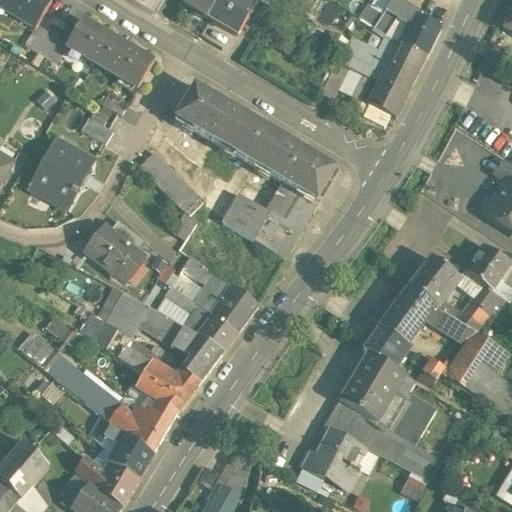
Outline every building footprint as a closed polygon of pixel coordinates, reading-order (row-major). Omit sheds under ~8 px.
[(53,5),(44,0),(0,0),(0,10),(36,32),(37,33),(39,29),(53,5)] [(220,0),(183,0),(182,3),(209,20),(220,0)] [(256,9),(242,0),(220,0),(209,20),(238,38),(256,9)] [(260,0),(259,2),(272,10),(277,0),(260,0)] [(326,0),(293,0),(289,6),(329,31),(342,10),(326,0)] [(421,18),(395,0),(393,0),(384,14),(397,23),(407,30),(408,30),(416,20),(418,22),(421,18)] [(381,18),(368,9),(358,24),(372,33),(381,18)] [(397,23),(384,14),(381,18),(372,33),(372,34),(385,42),(397,23)] [(439,31),(418,22),(416,20),(408,30),(407,30),(398,47),(404,50),(404,49),(426,60),(427,60),(440,33),(439,32),(439,31)] [(154,64),(83,23),(70,46),(67,51),(68,52),(138,92),(154,64)] [(59,41),(39,29),(37,33),(36,32),(27,48),(48,60),(59,41)] [(70,46),(59,41),(48,60),(59,66),(68,52),(67,51),(70,46)] [(374,70),(356,61),(351,73),(365,79),(378,86),(382,79),(388,82),(404,50),(398,47),(385,42),(374,70)] [(426,60),(404,49),(404,50),(388,82),(410,93),(426,60)] [(365,79),(351,73),(339,94),(354,101),(365,79)] [(378,86),(365,79),(354,101),(367,108),(378,86)] [(388,82),(382,79),(378,86),(406,100),(410,93),(388,82)] [(406,100),(378,86),(367,108),(370,110),(392,120),(395,122),(406,100)] [(332,173),(195,90),(177,123),(284,188),(316,207),(335,174),(333,173),(332,173)] [(129,108),(110,96),(104,107),(122,119),(129,108)] [(392,120),(370,110),(365,120),(387,130),(392,120)] [(115,135),(91,122),(84,134),(107,148),(115,135)] [(95,164),(59,144),(32,193),(68,213),(95,164)] [(0,189),(15,165),(0,156),(0,189)] [(204,205),(153,156),(138,171),(185,217),(187,220),(204,205)] [(511,169),(504,164),(493,180),(506,189),(511,193),(511,169)] [(316,207),(284,188),(268,216),(302,237),(318,209),(316,207)] [(266,200),(247,189),(241,199),(260,210),(266,200)] [(511,193),(506,189),(496,203),(489,203),(483,211),(486,217),(511,235),(511,193)] [(260,210),(241,199),(226,227),(286,265),(302,237),(268,216),(260,210)] [(185,217),(172,237),(184,245),(196,227),(187,220),(185,217)] [(144,245),(117,225),(110,236),(136,257),(144,245)] [(110,236),(107,234),(89,258),(112,276),(114,273),(127,284),(143,263),(136,257),(110,236)] [(511,269),(484,251),(477,262),(476,260),(464,277),(472,283),(473,284),(484,292),(491,297),(511,269)] [(207,273),(189,261),(181,273),(198,284),(205,275),(207,273)] [(459,282),(431,261),(409,291),(436,311),(459,282)] [(232,292),(205,275),(198,284),(205,289),(224,302),(232,292)] [(484,292),(473,284),(468,290),(480,298),(484,292)] [(224,302),(205,289),(193,306),(212,319),(212,320),(224,302)] [(258,309),(231,289),(231,290),(232,291),(224,302),(212,320),(238,337),(258,310),(258,309)] [(189,304),(170,291),(164,299),(155,314),(183,331),(191,319),(183,313),(187,307),(189,304)] [(436,311),(409,291),(379,332),(407,349),(426,324),(436,311)] [(480,298),(459,325),(471,334),(483,319),(489,324),(503,306),(491,297),(484,292),(480,298)] [(125,297),(107,326),(130,342),(138,330),(151,311),(125,297)] [(151,311),(138,330),(171,350),(183,331),(155,314),(151,311)] [(453,322),(436,311),(426,324),(470,349),(477,338),(471,334),(459,325),(453,322)] [(117,333),(89,316),(78,336),(104,355),(117,333)] [(212,320),(212,319),(207,326),(197,340),(223,355),(238,337),(212,320)] [(199,320),(189,335),(196,339),(197,340),(207,326),(199,320)] [(72,333),(56,322),(48,334),(63,345),(72,333)] [(189,335),(183,331),(171,350),(183,358),(196,339),(189,335)] [(407,349),(379,332),(364,354),(368,357),(392,372),(407,349)] [(130,342),(117,333),(104,355),(115,362),(121,354),(130,342)] [(497,352),(477,338),(470,349),(455,371),(447,383),(468,397),(469,396),(482,375),(497,352)] [(57,355),(36,339),(22,356),(45,373),(57,355)] [(197,340),(196,339),(183,358),(188,361),(180,374),(199,386),(208,374),(223,355),(197,340)] [(143,367),(121,354),(115,362),(138,376),(143,367)] [(392,372),(368,357),(338,405),(376,428),(413,451),(436,415),(408,398),(415,386),(392,372)] [(143,367),(138,376),(143,379),(151,364),(146,361),(143,367)] [(102,398),(55,364),(46,374),(91,409),(102,398)] [(181,382),(151,364),(143,379),(137,390),(164,407),(178,415),(198,388),(184,379),(181,382)] [(455,371),(446,364),(442,371),(444,373),(440,379),(447,383),(455,371)] [(442,371),(432,365),(425,376),(437,384),(440,379),(444,373),(442,371)] [(510,390),(482,375),(469,396),(496,412),(510,390)] [(134,421),(102,398),(91,409),(123,434),(124,435),(134,421)] [(376,428),(338,405),(323,431),(328,434),(362,451),(376,428)] [(134,421),(124,435),(126,438),(153,459),(178,415),(164,407),(154,422),(140,413),(134,421)] [(105,424),(91,413),(83,424),(96,435),(105,424)] [(77,425),(63,415),(48,431),(78,459),(91,441),(84,434),(77,425)] [(413,451),(376,428),(362,451),(366,453),(429,486),(439,467),(413,451)] [(123,434),(116,446),(120,449),(126,438),(124,435),(123,434)] [(362,451),(328,434),(316,458),(311,456),(302,472),(344,494),(354,475),(358,477),(359,474),(356,472),(366,453),(362,451)] [(511,450),(511,447),(495,437),(488,448),(506,459),(511,450)] [(120,449),(117,454),(109,467),(115,470),(139,483),(153,459),(126,438),(120,449)] [(57,462),(36,443),(28,451),(49,471),(57,462)] [(23,445),(0,470),(0,483),(19,503),(28,493),(49,471),(28,451),(23,445)] [(108,480),(86,462),(76,474),(100,494),(108,480)] [(108,480),(100,494),(121,511),(123,511),(140,483),(139,483),(115,470),(108,480)] [(89,489),(76,480),(62,497),(76,508),(89,489)] [(19,503),(0,483),(0,511),(11,511),(15,508),(17,506),(19,503)] [(118,511),(89,489),(76,508),(73,511),(118,511)] [(224,490),(210,511),(233,511),(240,498),(224,490)] [(37,502),(28,493),(19,503),(17,506),(23,511),(29,511),(31,510),(34,511),(38,508),(35,505),(37,502)] [(480,511),(458,500),(452,511),(480,511)]
